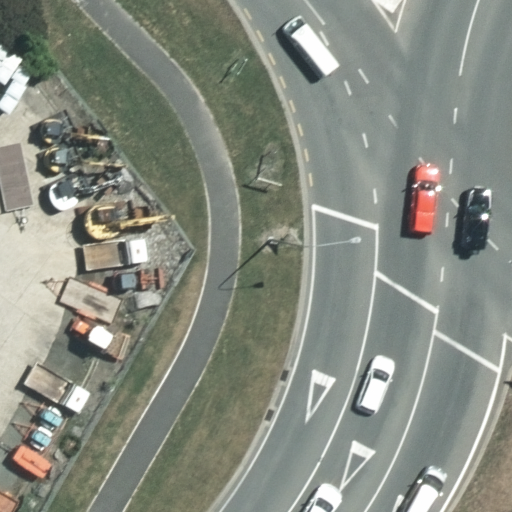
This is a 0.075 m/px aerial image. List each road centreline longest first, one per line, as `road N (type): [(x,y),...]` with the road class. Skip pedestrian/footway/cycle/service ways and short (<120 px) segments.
road 1 (trunk): [(323,511),(368,433),(459,197)]
road 2 (secondary): [(449,151),(302,0)]
road 3 (trunk): [(449,151),(457,67),(478,0)]
